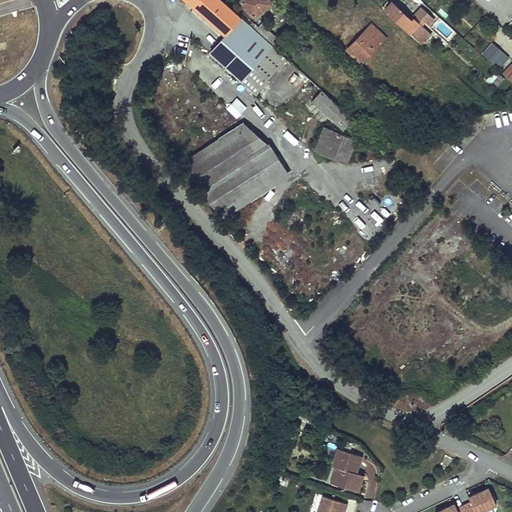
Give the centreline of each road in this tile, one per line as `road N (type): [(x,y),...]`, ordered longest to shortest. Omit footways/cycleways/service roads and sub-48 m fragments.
road 1 (motorway): [(0,104),(34,125),(195,317),(212,348),(222,401),(214,432),(189,469),(168,485),(117,494),(60,473),(0,381)]
road 2 (residential): [(157,0),(158,33),(123,97),(145,155),(318,353),(416,423)]
road 3 (trunk): [(191,511),(236,427),(238,367),(204,300),(53,127),(35,67)]
road 4 (unknown): [(325,177),(376,225),(368,252),(347,272),(317,279),(299,268),(279,232),(290,202)]
road 5 (unknown): [(158,16),(290,143)]
